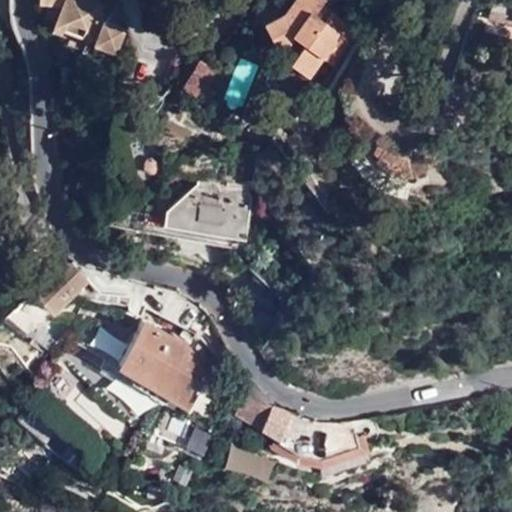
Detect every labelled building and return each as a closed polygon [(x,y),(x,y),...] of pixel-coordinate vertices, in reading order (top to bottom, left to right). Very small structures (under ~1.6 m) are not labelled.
[(37,0),(37,2),(62,6),(53,26),(89,42),(105,6),(103,5),(105,0),(37,0)] [(292,0),(286,9),(264,17),(265,26),(271,39),(285,58),(311,78),(326,61),(330,64),(357,29),(322,2),(322,0),(292,0)] [(511,0),(495,0),(493,9),(511,16),(511,0)] [(126,31),(103,22),(93,47),(115,56),(126,31)] [(199,55),(187,75),(205,86),(217,66),(199,55)] [(205,86),(187,75),(182,83),(207,99),(213,91),(205,86)] [(473,103),(483,97),(487,87),(454,78),(444,107),(457,111),(473,103)] [(477,118),(483,97),(473,103),(457,111),(477,118)] [(402,158),(423,173),(444,159),(422,146),(402,158)] [(365,164),(372,169),(381,155),(374,151),(365,164)] [(410,182),(423,173),(402,158),(395,164),(381,155),(372,169),(394,182),(410,182)] [(158,158),(155,156),(149,156),(146,158),(144,165),(147,169),(154,172),(159,172),(161,165),(161,161),(158,158)] [(251,188),(192,181),(192,189),(162,210),(160,227),(244,240),(251,188)] [(33,286),(31,289),(53,313),(88,281),(86,278),(70,262),(62,261),(33,286)] [(97,272),(95,288),(127,293),(130,278),(97,272)] [(169,339),(143,324),(118,366),(185,405),(210,362),(182,346),(185,341),(172,335),(169,339)] [(88,387),(74,398),(113,443),(126,431),(88,387)] [(299,451),(324,462),(380,441),(380,438),(375,414),(336,420),(325,420),(318,418),(313,426),(248,390),(234,414),(300,449),(299,451)]
